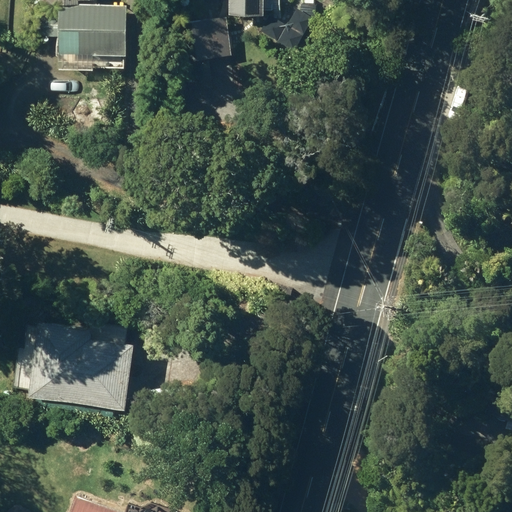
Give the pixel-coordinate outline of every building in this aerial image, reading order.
[(237,0),(237,11),(273,10),(272,0),(237,0)] [(69,34),(70,66),(107,67),(107,51),(140,51),(141,1),(70,1),(70,11),(44,10),(45,34),(69,34)] [(196,14),(201,56),(238,52),(233,10),(196,14)] [(42,393),(138,405),(147,339),(104,333),(105,326),(52,319),(42,393)] [(144,511),(87,491),(79,511),(144,511)]
